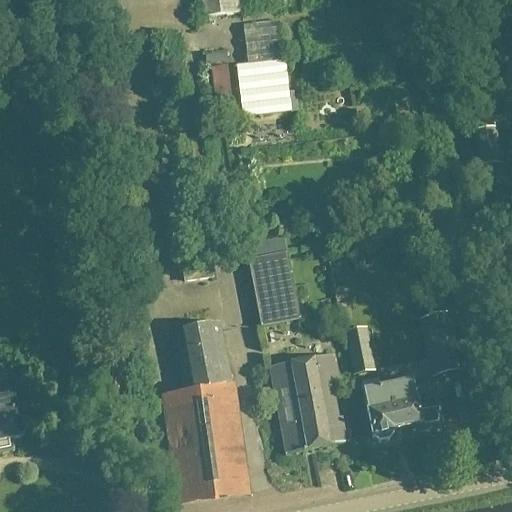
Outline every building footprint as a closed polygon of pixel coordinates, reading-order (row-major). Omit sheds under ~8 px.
[(243,0),(202,0),(204,25),(245,23),(243,0)] [(246,67),(234,68),(238,105),(239,110),(240,120),(247,119),(269,117),(289,115),(283,62),(246,67)] [(225,71),(211,72),(215,108),(230,107),(225,71)] [(480,127),(494,125),(494,123),(503,122),(499,97),(482,99),(476,99),(480,127)] [(494,125),(480,127),(476,128),(477,137),(476,137),(481,169),(501,167),(496,135),(494,125)] [(37,197),(33,173),(17,175),(21,199),(37,197)] [(179,257),(183,284),(210,280),(206,253),(179,257)] [(300,323),(288,258),(248,265),(261,330),(300,323)] [(453,320),(425,324),(432,379),(460,376),(453,320)] [(362,333),(344,337),(353,377),(370,373),(362,333)] [(333,359),(268,371),(285,458),(350,446),(345,420),(337,422),(330,383),(337,381),(333,359)] [(85,382),(87,408),(99,408),(108,407),(125,406),(123,380),(85,382)] [(361,387),(366,413),(372,442),(379,446),(388,445),(392,438),(392,434),(419,428),(420,434),(440,429),(436,410),(417,414),(411,385),(379,392),(378,383),(361,387)] [(0,394),(0,445),(22,441),(12,392),(0,394)]
